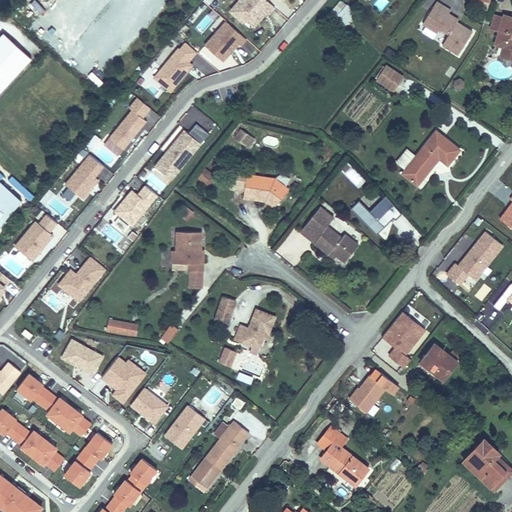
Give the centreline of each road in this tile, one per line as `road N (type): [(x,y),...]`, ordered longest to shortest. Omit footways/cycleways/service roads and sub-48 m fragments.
road 1 (residential): [(0,323),(194,88),(246,71),(313,0)]
road 2 (residential): [(75,511),(130,447),(128,435),(0,325)]
road 3 (residential): [(511,150),(364,335)]
road 4 (residential): [(364,335),(228,511)]
road 5 (residential): [(364,335),(255,253)]
